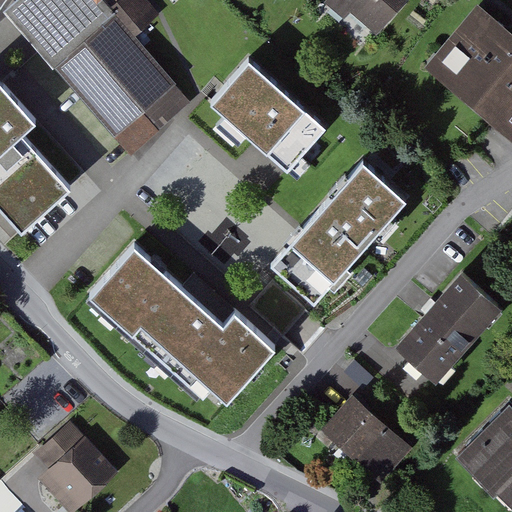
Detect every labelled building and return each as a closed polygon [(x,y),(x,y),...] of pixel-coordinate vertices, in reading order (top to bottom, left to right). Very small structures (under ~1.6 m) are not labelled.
[(42,49),(132,151),(144,139),(188,99),(135,31),(112,3),(108,0),(12,0),(5,7),(42,49)] [(159,11),(148,0),(116,0),(112,3),(135,31),(159,11)] [(331,0),(329,3),(377,42),(411,0),(331,0)] [(511,26),(481,2),(432,64),(511,126),(511,26)] [(247,58),(211,98),(263,144),(296,173),(310,158),(302,151),(324,125),(247,58)] [(25,128),(36,118),(0,76),(0,204),(6,211),(23,230),(72,184),(25,128)] [(272,262),(315,300),(408,196),(364,157),(272,262)] [(209,379),(230,397),(277,344),(235,308),(223,322),(134,243),(87,297),(197,392),(209,379)] [(427,309),(398,341),(423,364),(435,375),(502,301),(464,267),(427,309)] [(298,318),(307,307),(276,281),(267,292),(298,318)] [(373,376),(354,358),(349,364),(342,372),(361,389),(373,376)] [(387,481),(416,450),(356,395),(336,417),(328,426),(371,465),(387,481)] [(498,482),(511,496),(511,402),(510,400),(458,451),(493,486),(498,482)] [(75,511),(83,511),(123,476),(76,424),(41,455),(53,469),(43,477),(75,511)] [(0,511),(19,511),(28,505),(3,477),(0,479),(0,511)]
